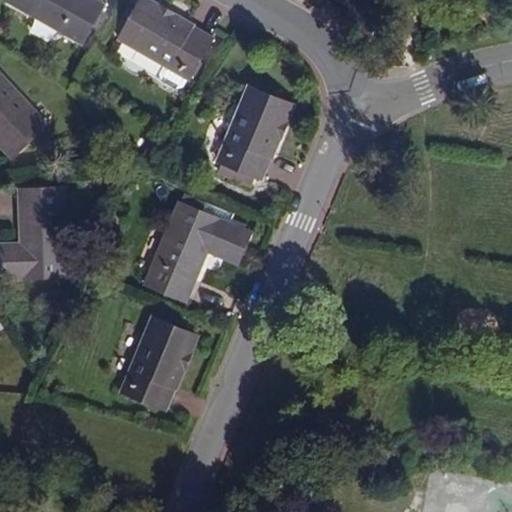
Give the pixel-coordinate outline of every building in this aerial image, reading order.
[(5,0),(5,1),(82,43),(102,7),(89,0),(5,0)] [(212,41),(143,0),(119,40),(163,65),(158,74),(160,81),(176,90),(182,88),(187,79),(189,80),(212,41)] [(46,127),(0,76),(0,144),(12,158),(46,127)] [(291,106),(250,88),(218,162),(223,165),(219,175),(247,188),(252,177),(260,180),(291,106)] [(0,246),(0,279),(67,277),(63,190),(55,190),(55,185),(35,186),(35,190),(21,191),(23,246),(0,246)] [(250,234),(179,204),(145,284),(184,301),(205,251),(237,265),(250,234)] [(195,337),(154,320),(124,393),(165,410),(195,337)]
